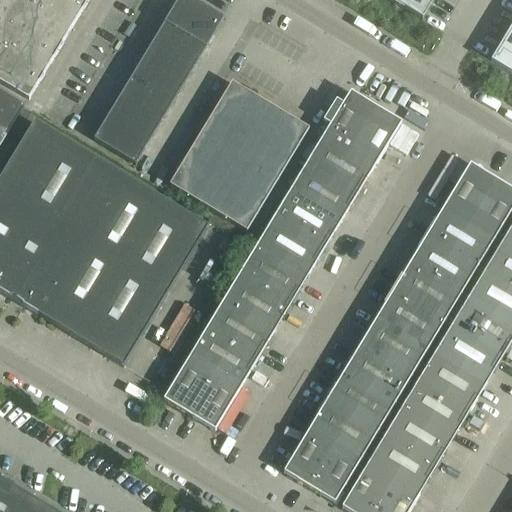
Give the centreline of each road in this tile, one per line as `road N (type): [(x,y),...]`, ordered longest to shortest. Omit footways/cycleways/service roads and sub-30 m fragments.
road 1 (unclassified): [(461,99),(225,493)]
road 2 (unclassified): [(0,359),(225,493)]
road 3 (unclassified): [(461,99),(296,0)]
